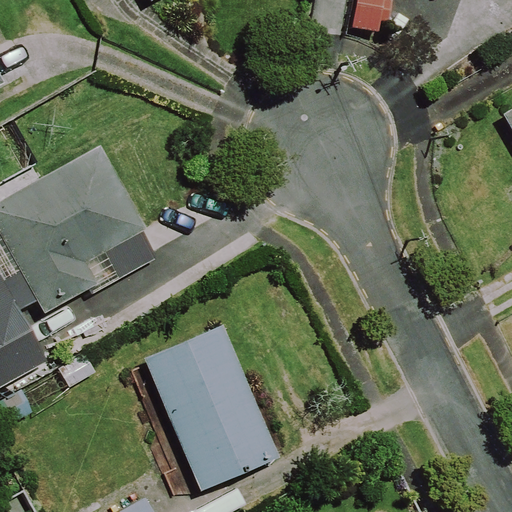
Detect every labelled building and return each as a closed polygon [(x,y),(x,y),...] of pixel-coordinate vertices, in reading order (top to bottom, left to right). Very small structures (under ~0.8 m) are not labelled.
[(511,109),(492,121),(511,155),(511,109)] [(137,235),(90,152),(0,202),(0,258),(35,321),(88,292),(75,269),(137,235)] [(0,387),(39,366),(0,295),(0,387)] [(269,466),(211,332),(134,364),(191,499),(269,466)] [(0,430),(25,418),(13,395),(0,401),(0,430)] [(141,511),(136,503),(120,511),(141,511)]
